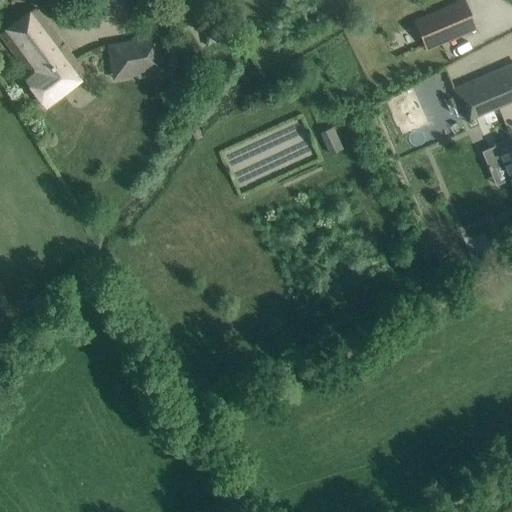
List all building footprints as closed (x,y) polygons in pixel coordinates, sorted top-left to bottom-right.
[(415,21),(427,49),(475,29),(463,0),(415,21)] [(87,75),(47,24),(36,8),(0,33),(0,36),(10,51),(31,77),(26,80),(46,106),(87,75)] [(137,78),(163,73),(157,37),(107,45),(112,71),(136,67),(137,78)] [(511,99),(511,64),(453,90),(465,119),(511,99)] [(299,119),(225,151),(241,189),(315,157),(299,119)] [(494,145),(511,187),(511,141),(511,138),(494,145)]
